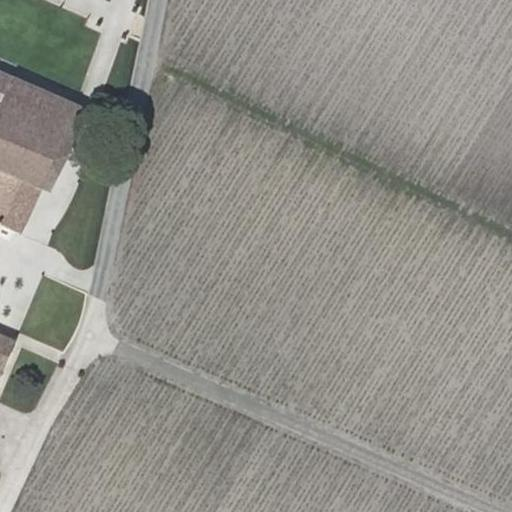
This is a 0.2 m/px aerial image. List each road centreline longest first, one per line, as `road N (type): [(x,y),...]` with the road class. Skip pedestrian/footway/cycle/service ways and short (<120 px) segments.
road 1 (unclassified): [(163,0),(93,331),(508,511)]
road 2 (track): [(151,58),(511,234)]
road 3 (track): [(93,331),(4,511)]
